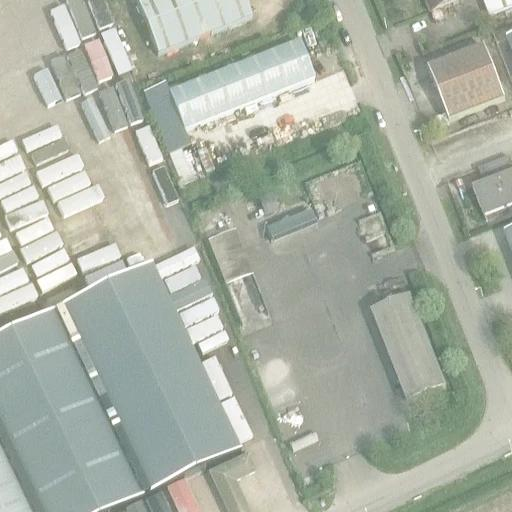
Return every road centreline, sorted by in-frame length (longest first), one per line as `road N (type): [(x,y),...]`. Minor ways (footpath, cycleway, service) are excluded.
road 1 (unclassified): [(511,408),(349,0)]
road 2 (unclassified): [(344,511),(511,432)]
